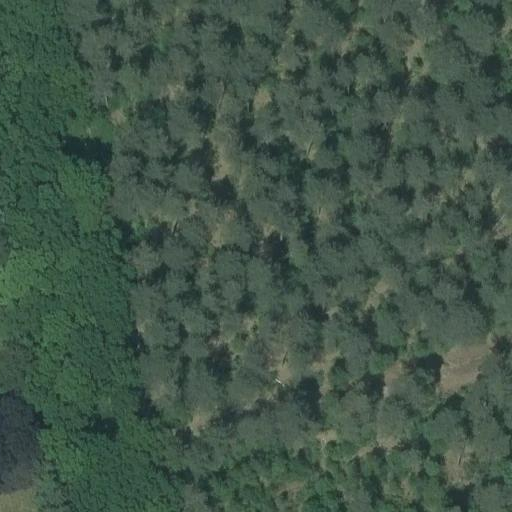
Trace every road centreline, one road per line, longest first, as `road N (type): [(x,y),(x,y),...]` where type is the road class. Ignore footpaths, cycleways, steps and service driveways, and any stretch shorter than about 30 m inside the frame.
road 1 (track): [(67,0),(148,434)]
road 2 (track): [(511,348),(148,434)]
